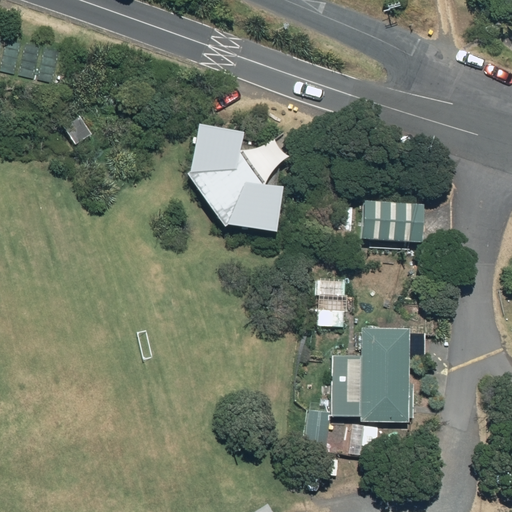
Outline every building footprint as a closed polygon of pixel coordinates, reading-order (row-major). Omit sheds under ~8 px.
[(0,75),(38,77),(38,80),(54,81),(55,52),(39,51),(39,45),(24,45),(24,50),(15,49),(15,42),(0,41),(0,75)] [(191,175),(225,223),(278,230),(284,186),(263,184),(241,153),(244,132),(199,125),(191,175)] [(420,202),(366,201),(365,239),(419,241),(420,202)] [(314,295),(344,296),(345,281),(314,280),(314,295)] [(344,327),(344,311),(317,311),(316,326),(344,327)] [(359,415),(359,422),(408,422),(408,330),(359,329),(359,355),(330,355),(330,415),(359,415)] [(324,451),(327,412),(305,410),(303,450),(324,451)]
